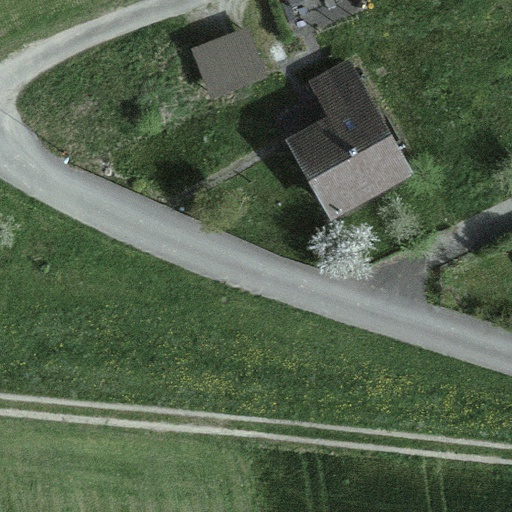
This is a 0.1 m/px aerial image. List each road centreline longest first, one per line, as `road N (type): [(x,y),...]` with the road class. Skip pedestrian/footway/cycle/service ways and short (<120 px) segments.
road 1 (unclassified): [(511,363),(101,209),(0,142)]
road 2 (track): [(0,404),(511,455)]
road 3 (track): [(161,0),(12,56),(0,74)]
